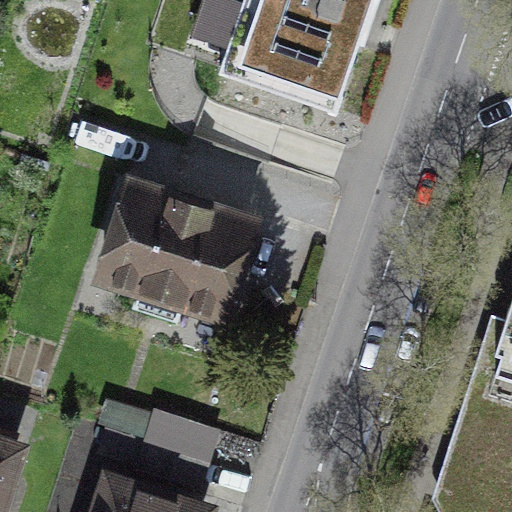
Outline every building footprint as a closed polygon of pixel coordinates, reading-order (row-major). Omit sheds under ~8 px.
[(371,0),(242,0),(219,69),(335,108),(371,0)] [(103,274),(141,286),(134,306),(176,319),(182,299),(221,311),(250,221),(131,184),(103,274)] [(511,511),(511,293),(501,329),(484,324),(429,511),(511,511)] [(155,410),(146,438),(206,457),(215,430),(155,410)] [(0,486),(17,434),(0,428),(0,486)] [(146,438),(137,466),(197,485),(206,457),(146,438)] [(203,511),(205,510),(111,479),(99,511),(203,511)]
